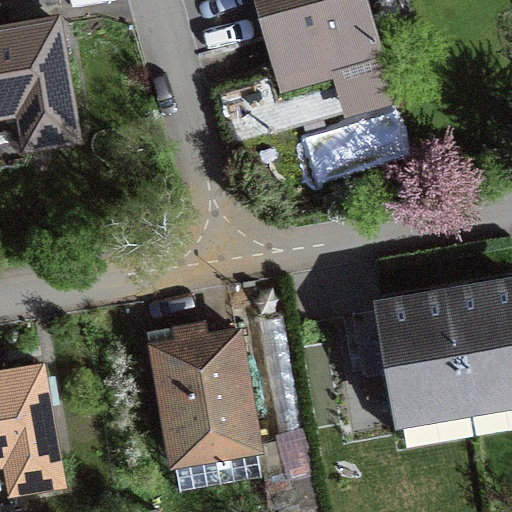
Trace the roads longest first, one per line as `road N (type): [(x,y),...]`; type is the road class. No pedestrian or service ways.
road 1 (residential): [(231,258),(511,217)]
road 2 (residential): [(231,258),(151,0)]
road 3 (residential): [(0,297),(231,258)]
